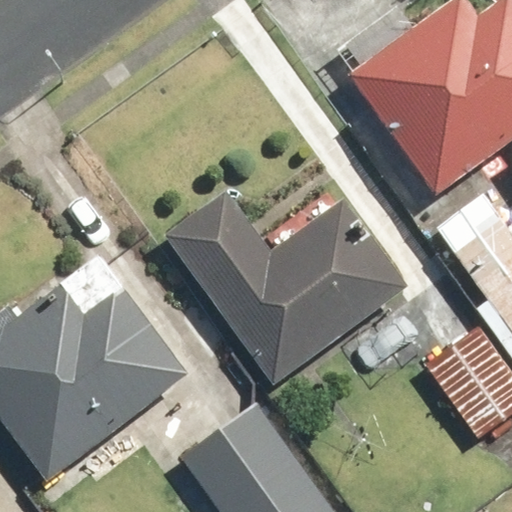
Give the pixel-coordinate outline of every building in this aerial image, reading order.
[(460,0),(354,69),(434,191),(511,139),(511,33),(490,0),(460,0)] [(218,298),(263,373),(384,301),(338,225),(265,270),(236,222),(189,251),(218,298)] [(511,243),(499,226),(464,251),(511,316),(511,243)] [(0,351),(0,429),(35,478),(164,387),(92,286),(0,351)] [(511,386),(479,336),(424,371),(472,446),(511,419),(511,386)] [(315,511),(257,422),(201,459),(235,511),(315,511)]
